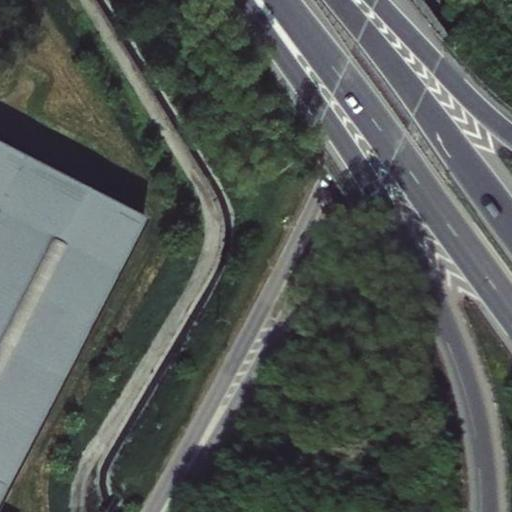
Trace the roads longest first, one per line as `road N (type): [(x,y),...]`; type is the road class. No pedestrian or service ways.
road 1 (motorway): [(245,0),(455,327),(484,423),(492,511)]
road 2 (secondary): [(163,511),(279,330),(407,32)]
road 3 (secondary): [(407,32),(160,511)]
road 4 (trunk): [(277,0),(511,311)]
road 5 (trunk): [(511,228),(338,0)]
road 6 (motorway): [(511,136),(373,0)]
